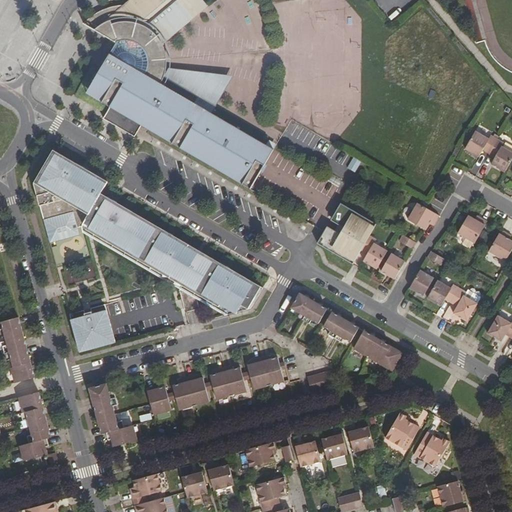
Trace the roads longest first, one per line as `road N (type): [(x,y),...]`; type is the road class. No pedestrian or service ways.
road 1 (residential): [(61,377),(262,322),(292,267)]
road 2 (residential): [(381,312),(466,186),(511,210)]
road 3 (tertiary): [(8,189),(61,377)]
road 4 (residential): [(296,263),(292,246),(152,164),(138,169)]
road 5 (residential): [(138,169),(140,187),(292,267)]
road 6 (residential): [(381,312),(511,388)]
road 7 (tertiary): [(61,377),(98,511)]
